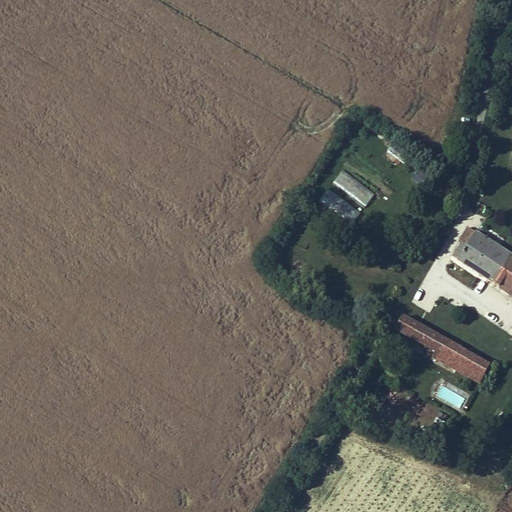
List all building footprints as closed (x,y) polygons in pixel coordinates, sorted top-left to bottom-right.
[(420,167),(410,179),(421,187),(430,176),(420,167)] [(511,257),(471,231),(464,243),(469,246),(458,264),(511,299),(511,257)] [(471,359),(401,321),(394,335),(429,354),(428,357),(462,375),(471,359)] [(493,371),(471,359),(462,375),(482,386),(486,378),(488,379),(493,371)] [(464,407),(442,392),(436,400),(459,415),(464,407)]
